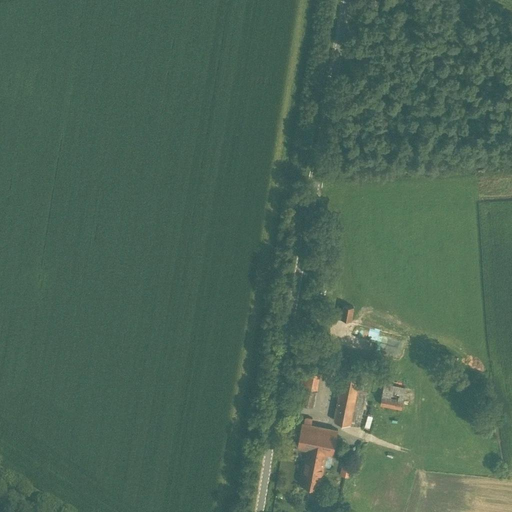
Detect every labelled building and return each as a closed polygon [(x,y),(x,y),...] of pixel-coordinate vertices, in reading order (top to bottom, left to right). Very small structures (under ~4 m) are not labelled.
[(352,308),(339,306),(338,318),(350,320),(352,308)] [(317,369),(302,366),(296,404),(311,406),(317,369)] [(370,374),(344,369),(334,422),(360,427),(370,374)] [(405,389),(386,386),(382,407),(401,410),(405,389)] [(341,430),(301,423),(297,449),(310,451),(304,485),(323,489),(329,456),(336,458),(341,430)]
